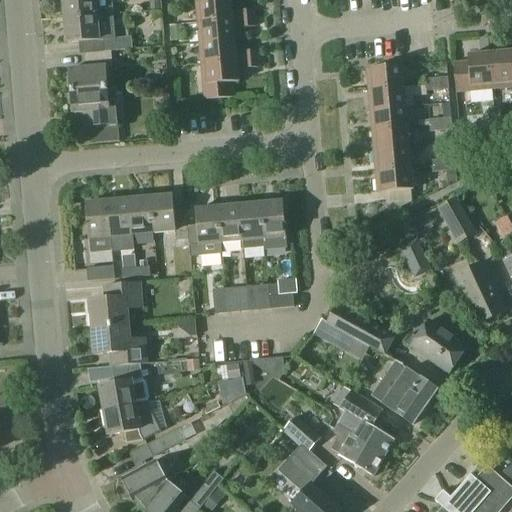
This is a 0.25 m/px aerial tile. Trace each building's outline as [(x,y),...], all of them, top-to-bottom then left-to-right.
[(62,0),(65,21),(113,16),(111,0),(62,0)] [(232,1),(196,4),(198,25),(254,20),(254,12),(233,14),(232,1)] [(65,21),(67,45),(99,42),(106,42),(107,53),(111,53),(133,51),(132,39),(115,40),(113,16),(65,21)] [(254,20),(198,25),(200,46),(236,43),(235,34),(241,33),(241,31),(255,29),(254,20)] [(170,27),(171,43),(184,42),(183,27),(170,27)] [(237,54),(236,43),(200,46),(201,66),(258,61),(257,52),(237,54)] [(85,70),(69,72),(71,94),(107,90),(105,70),(112,69),(111,53),(107,53),(84,56),(85,70)] [(511,53),(499,55),(502,90),(511,89),(511,53)] [(499,55),(476,57),(479,92),(502,90),(499,55)] [(453,66),(455,94),(479,92),(476,57),(467,58),(468,65),(453,66)] [(258,70),(258,61),(201,66),(205,102),(233,100),(232,85),(239,84),(238,72),(258,70)] [(402,68),(366,71),(368,92),(404,89),(402,68)] [(447,80),(436,81),(437,93),(448,92),(447,80)] [(425,94),(437,93),(436,81),(424,82),(425,94)] [(368,92),(369,113),(405,110),(404,89),(368,92)] [(71,94),(73,115),(89,114),(90,129),(95,129),(96,134),(116,133),(116,127),(117,127),(116,110),(109,111),(107,90),(71,94)] [(487,110),(488,121),(501,120),(500,109),(487,110)] [(405,110),(369,113),(371,133),(407,130),(405,110)] [(450,120),(439,121),(440,133),(451,132),(450,120)] [(502,131),(501,120),(488,121),(489,132),(502,131)] [(429,134),(440,133),(439,121),(428,122),(429,134)] [(407,130),(371,133),(373,154),(409,151),(407,130)] [(409,151),(373,154),(375,174),(411,171),(409,151)] [(454,161),(442,162),(444,182),(455,181),(454,173),(454,161)] [(442,182),(444,182),(442,162),(431,163),(432,175),(441,174),(442,182)] [(377,195),(413,192),(411,171),(375,174),(377,195)] [(171,198),(149,200),(153,236),(174,234),(175,242),(188,241),(186,229),(185,213),(173,214),(171,198)] [(438,210),(458,246),(477,235),(457,199),(438,210)] [(128,202),(132,238),(153,236),(149,200),(128,202)] [(107,204),(110,240),(132,238),(128,202),(107,204)] [(85,206),(88,242),(110,240),(107,204),(85,206)] [(285,239),(282,204),(260,206),(264,241),(285,239)] [(243,252),(264,250),(263,241),(264,241),(260,206),(239,208),(243,252)] [(241,243),(242,252),(243,252),(239,208),(217,210),(220,245),(241,243)] [(188,248),(199,247),(220,245),(217,210),(195,212),(197,228),(186,229),(188,241),(188,248)] [(511,234),(511,228),(507,218),(495,224),(504,243),(511,239),(511,236),(511,235),(511,234)] [(383,237),(362,247),(369,261),(389,250),(383,237)] [(424,243),(404,247),(411,279),(431,275),(424,243)] [(506,312),(484,264),(454,278),(477,326),(506,312)] [(115,281),(113,268),(86,271),(87,284),(115,281)] [(150,278),(149,269),(135,270),(136,279),(150,278)] [(121,272),(121,281),(136,279),(135,270),(121,272)] [(105,301),(89,302),(92,330),(128,326),(126,312),(141,310),(139,284),(104,288),(105,301)] [(277,287),(267,288),(269,312),(293,310),(292,297),(278,298),(277,287)] [(269,312),(267,288),(246,289),(248,314),(269,312)] [(248,314),(246,289),(225,291),(227,315),(248,314)] [(212,292),(214,317),(227,315),(225,291),(212,292)] [(338,308),(330,321),(328,326),(329,327),(369,350),(383,358),(394,339),(338,308)] [(369,350),(329,327),(328,326),(321,322),(313,336),(336,350),(362,364),(369,350)] [(404,344),(449,375),(467,349),(429,323),(417,340),(411,335),(404,344)] [(146,366),(144,341),(129,342),(128,326),(92,330),(95,357),(110,355),(111,369),(146,366)] [(187,363),(188,373),(200,372),(199,362),(187,363)] [(408,371),(403,367),(396,363),(371,398),(413,427),(437,392),(408,371)] [(247,387),(256,386),(253,364),(244,365),(247,387)] [(99,389),(104,412),(148,403),(150,401),(147,380),(142,379),(140,370),(130,372),(113,374),(115,386),(99,389)] [(347,414),(337,431),(341,434),(345,436),(350,440),(384,458),(394,441),(372,429),(382,412),(351,394),(342,411),(347,414)] [(124,434),(126,445),(144,442),(161,433),(147,405),(148,403),(104,412),(108,437),(124,434)] [(311,452),(321,440),(296,418),(285,430),(302,445),(311,452)] [(179,431),(145,448),(151,460),(185,442),(179,431)] [(341,434),(335,444),(344,450),(340,457),(340,458),(373,477),(384,458),(350,440),(345,436),(341,434)] [(302,445),(278,471),(281,473),(303,494),(293,505),(299,511),(339,511),(311,486),(328,468),(311,452),(302,445)] [(137,472),(123,479),(134,501),(135,501),(139,506),(166,484),(155,462),(143,469),(137,472)] [(472,479),(453,499),(452,501),(444,494),(436,503),(444,510),(441,511),(500,511),(511,499),(511,490),(488,469),(476,482),(472,479)] [(213,474),(189,504),(199,511),(203,506),(218,488),(223,482),(213,474)] [(166,484),(139,506),(143,511),(142,511),(143,511),(174,511),(176,510),(185,499),(166,484)] [(218,488),(203,506),(211,511),(212,511),(226,495),(218,488)]
